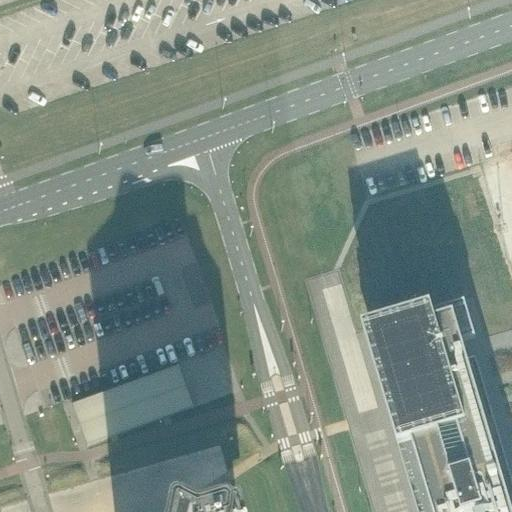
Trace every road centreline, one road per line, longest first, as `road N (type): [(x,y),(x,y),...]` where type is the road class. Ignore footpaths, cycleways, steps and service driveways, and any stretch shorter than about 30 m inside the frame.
road 1 (unclassified): [(202,139),(511,27)]
road 2 (unclassified): [(323,511),(292,394),(264,314),(254,306)]
road 3 (unclassified): [(254,306),(250,317),(306,511)]
road 4 (unclassified): [(0,212),(157,163)]
road 5 (unclassified): [(42,511),(0,368)]
